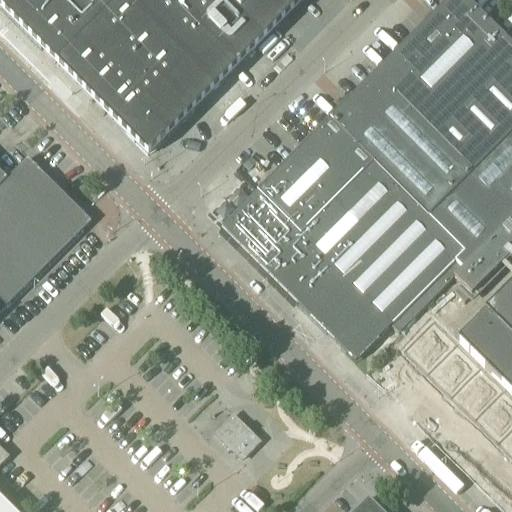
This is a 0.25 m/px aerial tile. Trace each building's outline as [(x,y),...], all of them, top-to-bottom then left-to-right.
[(0,0),(0,12),(124,136),(132,145),(147,159),(171,135),(220,86),(283,23),(306,0),(0,0)] [(461,0),(452,0),(433,19),(340,113),(220,232),(354,367),(390,331),(397,338),(453,283),(460,290),(454,297),(463,307),(511,258),(511,50),(486,25),(461,0)] [(0,303),(6,310),(82,234),(82,217),(26,162),(6,183),(0,177),(0,303)] [(511,285),(456,343),(511,398),(511,285)] [(403,353),(426,376),(457,345),(434,322),(403,353)] [(426,376),(450,400),(481,369),(457,345),(426,376)] [(375,360),(377,362),(379,364),(386,357),(382,353),(375,360)] [(505,393),(481,369),(450,400),(473,423),(505,393)] [(511,431),(511,399),(505,393),(473,423),(497,447),(511,431)] [(215,438),(241,463),(258,446),(232,421),(215,438)] [(511,431),(497,447),(511,461),(511,431)] [(0,469),(9,461),(0,452),(0,469)] [(8,511),(0,503),(0,511),(8,511)] [(376,511),(367,503),(358,511),(376,511)]
